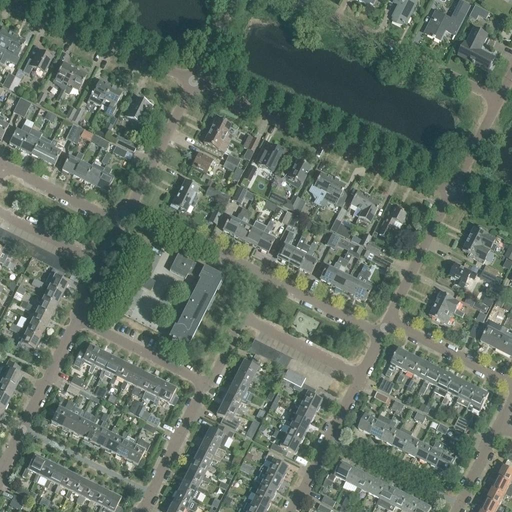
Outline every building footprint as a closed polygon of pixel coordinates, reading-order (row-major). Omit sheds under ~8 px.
[(392,19),(394,19),(392,22),(401,27),(402,24),(404,25),(406,26),(412,14),(412,13),(417,3),(410,0),(395,0),(395,1),(400,4),(392,19)] [(436,13),(425,35),(440,43),(446,32),(455,37),(460,26),(470,7),(460,1),(450,21),(436,13)] [(490,14),(475,6),(471,14),(486,21),(490,14)] [(460,58),(487,72),(493,59),(479,52),(487,37),(474,30),(460,58)] [(0,62),(12,38),(0,32),(0,31),(0,62)] [(24,44),(12,38),(0,62),(4,64),(5,65),(10,56),(17,60),(24,44)] [(29,61),(22,74),(28,77),(32,69),(43,75),(50,59),(38,53),(33,63),(29,61)] [(58,104),(74,71),(63,65),(55,80),(55,81),(52,84),(61,91),(56,102),(58,104)] [(86,77),(74,71),(58,104),(60,105),(65,95),(68,97),(72,89),(78,92),(86,77)] [(8,91),(14,79),(8,75),(1,88),(8,91)] [(20,81),(14,79),(8,91),(14,94),(20,81)] [(102,103),(110,89),(98,83),(91,97),(91,96),(88,102),(93,105),(96,100),(102,103)] [(121,95),(110,89),(102,103),(98,111),(110,117),(115,108),(114,108),(121,95)] [(35,105),(40,108),(46,97),(40,94),(35,105)] [(18,117),(26,103),(19,100),(12,114),(18,117)] [(152,108),(137,100),(133,108),(130,107),(125,118),(131,121),(139,125),(144,116),(146,117),(147,114),(149,115),(152,108)] [(31,105),(26,103),(18,117),(24,120),(31,105)] [(64,120),(70,123),(76,112),(70,109),(64,120)] [(77,109),(76,112),(70,123),(77,126),(84,112),(77,109)] [(213,126),(210,132),(224,140),(230,143),(233,137),(227,134),(230,127),(221,123),(222,121),(215,117),(211,126),(213,126)] [(113,128),(106,125),(100,137),(106,141),(113,128)] [(71,144),(78,129),(72,126),(65,141),(71,144)] [(20,152),(28,137),(31,131),(23,127),(19,133),(16,131),(9,146),(20,152)] [(78,129),(71,144),(76,146),(83,132),(78,129)] [(28,137),(20,152),(31,157),(39,143),(42,136),(31,131),(28,137)] [(230,143),(224,140),(210,132),(203,145),(224,155),(230,143)] [(114,145),(133,154),(136,147),(118,138),(114,145)] [(101,149),(105,142),(99,139),(96,146),(101,149)] [(247,151),(253,154),(259,143),(253,140),(247,151)] [(39,143),(31,157),(42,163),(50,148),(39,143)] [(260,161),(257,167),(271,174),(274,168),(282,153),(270,147),(266,155),(264,154),(260,161)] [(50,148),(42,163),(54,169),(61,154),(50,148)] [(112,154),(123,160),(127,153),(116,148),(112,154)] [(61,172),(73,178),(80,164),(83,156),(78,154),(75,161),(69,158),(61,172)] [(212,163),(198,156),(191,168),(206,176),(209,168),(213,170),(216,165),(212,163)] [(228,157),(225,163),(237,169),(240,163),(228,157)] [(225,163),(222,169),(234,175),(236,170),(237,169),(225,163)] [(292,188),(298,191),(309,169),(297,163),(291,173),(289,172),(282,181),(283,180),(287,183),(289,185),(293,187),(292,188)] [(80,164),(73,178),(84,184),(91,169),(80,164)] [(256,170),(250,167),(244,179),(250,183),(256,170)] [(91,169),(84,184),(95,189),(102,175),(91,169)] [(102,175),(95,189),(106,195),(113,180),(108,177),(111,172),(105,169),(102,175)] [(236,170),(234,175),(230,182),(236,185),(242,173),(236,170)] [(316,204),(320,206),(323,200),(326,195),(333,181),(321,175),(314,188),(313,187),(310,193),(311,193),(319,198),(316,204)] [(333,181),(326,195),(323,200),(320,206),(324,208),(325,209),(329,197),(338,201),(345,187),(333,181)] [(199,200),(195,198),(199,190),(185,183),(179,195),(193,202),(197,204),(199,200)] [(204,196),(226,206),(230,198),(211,189),(209,188),(204,196)] [(232,202),(240,206),(247,193),(239,189),(232,202)] [(350,207),(361,213),(368,199),(357,193),(350,207)] [(197,204),(193,202),(179,195),(176,201),(174,200),(170,209),(177,212),(178,210),(186,215),(190,207),(194,209),(197,204)] [(293,214),(300,201),(293,198),(290,204),(284,201),(281,208),(293,214)] [(380,205),(368,199),(361,213),(358,219),(370,225),(380,205)] [(265,203),(263,208),(266,209),(274,213),(276,208),(265,203)] [(407,216),(402,214),(402,213),(402,211),(401,210),(400,209),(399,208),(398,208),(397,208),(396,208),(395,209),(394,210),(389,219),(387,218),(385,223),(384,222),(380,229),(382,230),(378,237),(386,240),(395,223),(402,226),(407,216)] [(216,226),(221,216),(213,213),(209,223),(216,226)] [(287,227),(292,217),(287,214),(286,214),(281,224),(287,227)] [(234,238),(240,225),(243,219),(239,217),(237,223),(229,219),(222,232),(234,238)] [(297,219),(292,217),(287,227),(292,230),(297,219)] [(330,232),(335,234),(340,224),(336,221),(330,232)] [(240,225),(234,238),(245,244),(251,230),(240,225)] [(335,235),(347,241),(352,232),(340,226),(335,235)] [(469,241),(483,248),(486,250),(487,250),(493,253),(496,247),(493,246),(496,240),(484,234),(485,233),(484,231),(480,229),(477,229),(477,231),(474,229),(469,241)] [(251,230),(245,244),(256,249),(263,236),(251,230)] [(0,244),(6,247),(12,236),(5,233),(0,244)] [(276,259),(288,265),(294,252),(294,251),(295,249),(289,246),(288,249),(287,248),(293,236),(289,234),(276,259)] [(324,246),(330,249),(335,238),(329,235),(324,246)] [(6,247),(13,250),(18,240),(12,236),(6,247)] [(263,236),(256,249),(267,255),(274,241),(263,236)] [(360,247),(365,249),(370,239),(365,236),(360,247)] [(341,240),(335,238),(330,249),(335,251),(341,240)] [(13,250),(19,253),(24,243),(18,240),(13,250)] [(300,240),(294,252),(288,265),(299,271),(309,249),(302,246),(304,242),(300,240)] [(486,250),(483,248),(469,241),(463,252),(471,256),(469,259),(483,266),(490,252),(486,250)] [(26,256),(31,246),(24,243),(19,253),(26,256)] [(368,244),(365,250),(377,256),(381,250),(368,244)] [(305,257),(299,271),(310,277),(317,263),(310,260),(313,254),(312,254),(315,247),(311,245),(309,249),(305,257)] [(37,249),(35,248),(31,246),(26,256),(32,259),(37,249)] [(359,257),(362,252),(355,248),(352,253),(359,257)] [(37,249),(32,259),(38,263),(43,252),(37,249)] [(38,263),(44,266),(50,255),(43,252),(38,263)] [(369,255),(362,252),(359,257),(366,261),(369,255)] [(51,269),(56,259),(50,255),(44,266),(51,269)] [(346,255),(343,261),(347,263),(349,264),(352,258),(346,255)] [(174,328),(168,339),(172,341),(171,342),(174,343),(175,342),(188,349),(223,279),(177,256),(169,273),(185,281),(187,276),(199,282),(176,329),(174,328)] [(371,263),(382,269),(385,263),(374,257),(371,263)] [(57,272),(62,262),(56,259),(51,269),(52,270),(57,272)] [(339,259),(336,266),(335,265),(332,271),(326,268),(319,281),(330,287),(343,261),(339,259)] [(343,261),(330,287),(341,292),(348,279),(342,276),(345,270),(344,270),(347,263),(343,261)] [(63,275),(69,265),(62,262),(57,272),(63,275)] [(70,279),(75,268),(69,265),(63,275),(64,276),(70,279)] [(455,267),(450,278),(456,281),(453,286),(463,291),(466,286),(471,288),(476,277),(471,275),(455,267)] [(485,267),(483,273),(495,279),(498,273),(485,267)] [(49,290),(62,296),(68,285),(61,281),(64,276),(63,275),(57,272),(52,270),(50,275),(44,286),(45,286),(44,287),(49,290)] [(348,279),(341,292),(353,298),(365,272),(362,270),(358,277),(357,276),(354,282),(348,279)] [(370,274),(365,272),(353,298),(364,304),(373,286),(367,283),(368,281),(367,281),(370,274)] [(495,279),(483,273),(480,278),(493,284),(495,279)] [(150,293),(155,283),(146,279),(141,289),(150,293)] [(496,287),(492,294),(497,296),(501,290),(496,287)] [(501,290),(497,296),(503,299),(507,289),(502,287),(501,290)] [(25,291),(18,288),(15,295),(21,298),(25,291)] [(56,307),(62,296),(49,290),(44,301),(56,307)] [(441,295),(435,306),(449,313),(455,316),(457,312),(457,311),(460,305),(455,302),(441,295)] [(51,318),(56,307),(44,301),(40,299),(38,303),(42,305),(38,312),(51,318)] [(505,302),(498,299),(495,305),(502,308),(505,302)] [(476,303),(473,308),(485,314),(488,309),(476,303)] [(443,325),(447,327),(450,320),(447,318),(449,313),(435,306),(429,318),(443,325)] [(38,312),(32,323),(45,329),(51,318),(38,312)] [(457,312),(455,316),(462,320),(465,316),(457,312)] [(39,341),(45,329),(28,321),(25,326),(30,328),(27,334),(39,341)] [(468,337),(474,341),(480,329),(474,327),(468,337)] [(503,328),(499,336),(492,350),(503,355),(511,338),(511,335),(507,334),(508,331),(503,328)] [(481,344),(492,350),(499,336),(488,330),(481,344)] [(24,333),(16,349),(27,355),(30,350),(35,353),(38,347),(37,346),(39,341),(27,334),(24,333)] [(511,359),(511,338),(503,355),(511,359)] [(254,341),(248,352),(254,355),(259,344),(254,341)] [(259,344),(254,355),(257,357),(259,358),(265,346),(259,344)] [(265,346),(259,358),(264,360),(270,349),(265,346)] [(85,353),(80,351),(76,359),(77,359),(76,360),(75,360),(72,366),(78,369),(79,366),(81,367),(82,364),(89,368),(90,366),(92,367),(99,352),(99,351),(94,349),(94,350),(88,347),(85,353)] [(264,360),(270,363),(275,352),(270,349),(264,360)] [(393,374),(396,368),(403,372),(410,357),(399,351),(391,366),(388,371),(385,377),(390,379),(393,373),(393,374)] [(87,374),(88,374),(91,376),(95,369),(101,372),(103,373),(111,358),(111,357),(106,355),(106,356),(99,352),(92,367),(90,366),(89,368),(87,374)] [(275,352),(270,363),(275,366),(281,354),(275,352)] [(275,366),(280,368),(286,357),(281,354),(275,366)] [(238,374),(252,381),(251,383),(259,386),(260,383),(257,381),(259,378),(254,376),(260,365),(267,368),(270,363),(264,360),(259,358),(257,357),(255,362),(253,361),(250,366),(243,363),(243,364),(242,363),(239,368),(240,369),(238,374)] [(280,368),(285,371),(291,360),(286,357),(280,368)] [(403,372),(404,372),(414,377),(421,363),(410,357),(403,372)] [(116,361),(111,358),(103,373),(101,372),(99,379),(102,381),(104,378),(111,381),(112,378),(114,379),(122,364),(122,363),(117,360),(116,361)] [(285,371),(287,372),(290,374),(296,362),(291,360),(285,371)] [(290,374),(296,376),(301,365),(296,362),(290,374)] [(0,380),(3,382),(16,389),(21,377),(17,375),(20,370),(7,363),(4,369),(2,368),(0,371),(0,380)] [(414,377),(417,379),(425,383),(433,368),(421,363),(414,377)] [(127,367),(122,364),(114,379),(112,378),(111,381),(110,385),(113,387),(117,380),(123,383),(125,384),(132,369),(133,368),(128,366),(127,367)] [(296,376),(300,379),(306,368),(301,365),(296,376)] [(306,382),(312,370),(306,368),(300,379),(306,382)] [(436,389),(444,374),(433,368),(425,383),(419,394),(423,396),(429,385),(436,389)] [(137,372),(132,369),(125,384),(123,383),(120,390),(124,392),(127,385),(133,388),(136,389),(143,375),(143,373),(138,371),(137,372)] [(311,384),(317,373),(312,370),(306,382),(311,384)] [(302,405),(316,412),(317,413),(320,408),(318,408),(321,402),(312,398),(317,388),(306,382),(300,379),(296,376),(290,374),(287,372),(283,380),(295,386),(293,390),(306,397),(302,404),(302,405)] [(252,381),(238,374),(236,373),(234,379),(235,380),(232,385),(246,392),(246,394),(253,396),(255,393),(248,390),(251,383),(252,381)] [(316,387),(322,376),(317,373),(311,384),(316,387)] [(455,379),(444,374),(436,389),(434,393),(445,399),(448,394),(455,379)] [(136,389),(133,388),(131,395),(136,399),(140,392),(144,394),(147,395),(154,380),(155,379),(149,376),(149,377),(143,375),(136,389)] [(317,388),(321,390),(327,378),(322,376),(316,387),(317,388)] [(321,390),(326,392),(332,381),(327,378),(321,390)] [(82,390),(84,384),(74,379),(71,384),(82,390)] [(466,385),(463,383),(455,379),(448,394),(459,400),(466,385)] [(159,383),(154,380),(147,395),(144,394),(142,401),(145,403),(149,396),(155,400),(157,401),(164,386),(165,384),(160,382),(159,383)] [(3,382),(0,387),(0,394),(10,400),(16,389),(3,382)] [(283,392),(285,393),(287,387),(281,384),(278,391),(283,393),(283,392)] [(246,392),(232,385),(231,385),(228,390),(230,390),(227,396),(241,403),(240,405),(248,407),(250,404),(246,402),(249,395),(246,394),(246,392)] [(381,385),(378,391),(389,396),(392,391),(381,385)] [(477,391),(476,390),(466,385),(459,400),(470,405),(477,391)] [(155,400),(153,407),(156,408),(160,402),(168,406),(173,408),(177,400),(173,398),(177,390),(170,387),(170,388),(164,386),(157,401),(155,400)] [(79,396),(81,392),(70,387),(67,392),(78,398),(79,396)] [(95,397),(103,400),(105,395),(98,391),(95,397)] [(489,397),(477,391),(470,405),(467,411),(472,414),(473,411),(480,414),(481,411),(489,397)] [(81,392),(79,396),(90,401),(92,398),(81,392)] [(266,401),(271,403),(276,394),(271,392),(266,401)] [(10,400),(0,394),(0,409),(4,411),(10,400)] [(388,400),(377,394),(374,399),(385,405),(388,400)] [(242,418),(243,417),(244,415),(237,411),(240,405),(241,403),(227,396),(226,395),(223,400),(224,401),(221,406),(236,414),(235,416),(242,418)] [(92,398),(90,401),(100,407),(102,403),(92,398)] [(311,423),(312,424),(314,418),(313,418),(316,412),(302,405),(302,404),(295,401),(293,404),(300,408),(297,414),(296,416),(311,423)] [(56,426),(61,429),(68,415),(70,416),(73,408),(74,406),(68,402),(65,410),(59,407),(50,425),(55,428),(56,426)] [(396,413),(400,405),(395,403),(391,410),(396,413)] [(400,405),(396,413),(401,415),(404,408),(400,405)] [(129,413),(134,416),(137,409),(132,406),(129,413)] [(236,414),(221,406),(220,406),(218,411),(219,411),(216,417),(222,420),(220,425),(235,433),(239,424),(233,419),(235,416),(236,414)] [(138,411),(135,417),(140,419),(144,412),(145,410),(140,408),(138,411)] [(67,432),(72,435),(79,420),(82,422),(85,414),(81,412),(77,419),(70,416),(68,415),(61,429),(60,430),(67,434),(67,432)] [(291,426),(305,434),(306,434),(309,429),(308,429),(311,423),(296,416),(297,414),(290,412),(288,415),(290,416),(286,423),(291,425),(291,426)] [(414,421),(418,424),(422,416),(417,414),(414,421)] [(358,431),(370,437),(377,423),(361,415),(358,422),(362,424),(358,431)] [(160,422),(149,417),(146,422),(157,428),(160,422)] [(82,422),(79,420),(72,435),(72,436),(77,439),(78,438),(83,440),(90,426),(93,427),(95,419),(92,418),(88,425),(82,422)] [(456,424),(467,430),(470,425),(459,419),(456,424)] [(285,437),(300,445),(301,445),(303,440),(302,440),(305,434),(291,426),(291,425),(286,423),(284,422),(282,426),(290,429),(286,436),(285,437)] [(106,425),(105,424),(102,423),(99,430),(93,427),(90,426),(83,440),(83,442),(88,444),(89,443),(94,446),(101,431),(103,432),(106,425)] [(377,423),(370,437),(381,442),(388,429),(377,423)] [(467,430),(456,424),(454,430),(464,435),(467,430)] [(156,430),(145,425),(142,430),(153,436),(156,430)] [(436,433),(441,435),(444,428),(440,425),(436,433)] [(101,431),(94,446),(93,447),(99,450),(99,449),(105,451),(112,436),(114,438),(117,430),(113,428),(110,435),(103,432),(101,431)] [(207,436),(204,442),(218,449),(217,451),(225,453),(227,450),(223,448),(227,439),(231,441),(234,436),(219,428),(216,433),(210,430),(209,431),(208,430),(205,436),(207,436)] [(388,429),(381,442),(392,448),(399,434),(388,429)] [(401,430),(399,434),(392,448),(403,454),(410,440),(413,435),(401,430)] [(248,433),(246,438),(251,441),(254,436),(248,433)] [(297,450),(300,445),(285,437),(286,436),(278,433),(278,435),(275,433),(272,438),(282,443),(279,449),(272,445),(270,451),(282,457),(285,452),(294,457),(294,456),(295,456),(298,451),(297,450)] [(110,454),(116,456),(123,442),(125,443),(128,435),(124,434),(121,441),(114,438),(112,436),(105,451),(104,452),(110,455),(110,454)] [(454,440),(464,445),(467,439),(457,434),(454,440)] [(123,442),(116,456),(115,458),(120,460),(121,459),(126,462),(133,447),(136,449),(138,441),(135,439),(131,446),(125,443),(123,442)] [(403,454),(409,457),(414,459),(421,446),(410,440),(403,454)] [(126,462),(125,463),(132,466),(132,465),(138,468),(145,453),(146,454),(150,447),(138,441),(136,449),(133,447),(126,462)] [(218,449),(204,442),(203,441),(200,446),(202,447),(199,452),(213,460),(212,461),(220,464),(221,461),(214,457),(217,451),(218,449)] [(436,444),(432,451),(425,465),(437,471),(444,457),(445,453),(439,450),(440,447),(436,444)] [(421,446),(414,459),(425,465),(432,451),(421,446)] [(196,457),(193,463),(207,470),(207,472),(214,475),(216,471),(209,468),(212,461),(213,460),(199,452),(197,452),(195,457),(196,457)] [(267,472),(282,480),(283,480),(286,475),(285,475),(287,469),(278,465),(281,460),(269,454),(266,459),(272,462),(268,471),(267,472)] [(242,460),(237,458),(236,457),(233,463),(239,466),(242,460)] [(455,463),(444,457),(437,471),(448,477),(455,463)] [(45,463),(46,462),(40,459),(39,460),(34,458),(27,472),(26,471),(22,479),(26,481),(29,473),(35,476),(38,478),(45,463)] [(193,463),(192,462),(189,468),(191,468),(188,474),(201,482),(201,483),(209,486),(210,482),(203,479),(207,472),(207,470),(193,463)] [(33,484),(34,485),(37,486),(41,479),(46,482),(48,483),(56,468),(56,467),(51,465),(51,466),(45,463),(38,478),(35,476),(33,484)] [(333,484),(336,479),(346,484),(353,470),(342,464),(336,474),(333,472),(328,481),(333,484)] [(247,468),(242,466),(239,472),(244,475),(247,468)] [(43,489),(45,490),(47,491),(51,484),(57,487),(59,488),(67,474),(67,473),(62,470),(61,471),(56,468),(48,483),(46,482),(43,489)] [(279,485),(282,480),(267,472),(268,471),(261,468),(260,471),(260,472),(257,479),(263,482),(262,483),(276,491),(278,491),(280,486),(279,485)] [(511,471),(504,468),(498,479),(511,486),(511,471)] [(357,489),(364,476),(353,470),(346,484),(357,489)] [(71,477),(67,474),(59,488),(57,487),(55,495),(58,497),(62,490),(68,493),(70,494),(77,479),(78,478),(72,475),(71,477)] [(185,479),(182,484),(196,492),(196,493),(203,496),(205,493),(198,489),(201,483),(201,482),(188,474),(186,474),(184,478),(185,479)] [(364,476),(357,489),(356,492),(360,494),(361,492),(368,495),(375,481),(364,476)] [(82,482),(77,479),(70,494),(68,493),(65,501),(69,502),(73,495),(78,498),(81,499),(88,485),(88,484),(83,481),(82,482)] [(222,484),(228,487),(231,482),(225,479),(222,484)] [(257,494),(271,501),(272,502),(275,497),(274,496),(276,491),(262,483),(263,482),(257,479),(256,479),(254,482),(261,486),(258,492),(257,494)] [(511,497),(511,486),(498,479),(492,490),(505,496),(511,500),(511,497)] [(379,501),(381,496),(386,487),(375,481),(368,495),(379,501)] [(180,490),(177,495),(191,503),(190,504),(198,507),(200,503),(192,500),(196,493),(196,492),(182,484),(181,484),(178,489),(180,490)] [(221,484),(218,489),(226,492),(228,487),(221,484)] [(78,498),(76,506),(80,508),(85,501),(89,503),(91,504),(98,490),(99,489),(94,486),(93,487),(88,485),(81,499),(78,498)] [(376,506),(387,511),(390,506),(397,493),(386,487),(381,496),(379,501),(376,506)] [(15,494),(20,496),(26,500),(28,496),(29,494),(18,488),(15,494)] [(104,493),(98,490),(91,504),(89,503),(86,511),(87,511),(90,511),(94,505),(100,508),(102,510),(109,495),(110,494),(104,492),(104,493)] [(255,496),(252,504),(266,511),(267,511),(269,508),(268,507),(271,501),(257,494),(258,492),(250,490),(249,493),(255,496)] [(492,490),(486,501),(499,508),(505,496),(492,490)] [(397,493),(390,506),(387,511),(392,511),(395,509),(400,511),(401,511),(408,498),(397,493)] [(28,496),(26,500),(32,502),(35,497),(29,494),(28,496)] [(114,498),(109,495),(102,510),(100,508),(98,511),(121,511),(122,511),(117,508),(121,500),(115,497),(114,498)] [(191,503),(177,495),(175,495),(173,500),(174,500),(171,506),(182,511),(189,511),(187,511),(190,504),(191,503)] [(11,502),(22,508),(25,502),(14,496),(11,502)] [(232,501),(226,498),(223,504),(228,507),(232,501)] [(333,509),(336,504),(325,498),(322,503),(333,509)] [(415,511),(419,504),(408,498),(401,511),(415,511)] [(42,499),(39,506),(48,510),(51,504),(42,499)] [(265,511),(266,511),(252,504),(245,500),(243,504),(247,505),(243,511),(265,511)] [(503,511),(504,510),(499,508),(486,501),(480,511),(503,511)]
